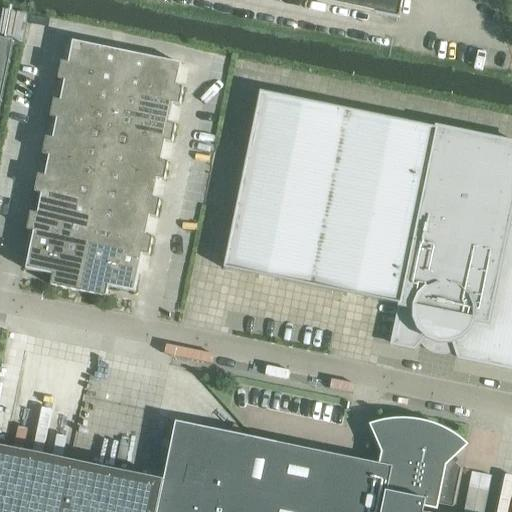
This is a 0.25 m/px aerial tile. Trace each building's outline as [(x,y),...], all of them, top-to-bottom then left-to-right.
[(306,0),(399,19),(403,0),(306,0)] [(0,109),(14,42),(0,39),(0,109)] [(59,81),(65,83),(120,94),(128,54),(73,43),(69,65),(63,63),(59,81)] [(120,94),(174,105),(180,106),(184,88),(177,87),(182,65),(128,54),(120,94)] [(51,119),(58,120),(112,131),(120,94),(65,83),(61,102),(55,101),(51,119)] [(112,131),(166,142),(173,144),(176,126),(170,125),(174,105),(120,94),(112,131)] [(365,299),(401,306),(393,345),(414,350),(420,344),(440,348),(457,351),(460,360),(461,359),(511,369),(511,145),(438,130),(261,94),(243,180),(225,270),(270,279),(365,299)] [(43,156),(50,158),(104,169),(112,131),(58,120),(54,140),(47,139),(43,156)] [(112,131),(104,169),(158,180),(165,181),(168,164),(162,162),(166,142),(112,131)] [(36,194),(42,195),(96,206),(104,169),(50,158),(46,178),(39,176),(36,194)] [(96,206),(151,218),(157,219),(161,201),(154,200),(158,180),(104,169),(96,206)] [(28,232),(34,233),(89,244),(96,206),(42,195),(38,215),(32,214),(28,232)] [(96,206),(89,244),(143,255),(149,256),(153,239),(146,237),(151,218),(96,206)] [(51,286),(79,292),(89,244),(34,233),(27,271),(53,276),(51,286)] [(89,244),(79,292),(106,298),(109,288),(135,293),(143,255),(89,244)] [(395,427),(379,430),(389,454),(388,458),(386,467),(255,440),(177,423),(158,511),(424,511),(427,503),(433,505),(441,465),(460,447),(445,437),(429,431),(413,427),(395,427)]
